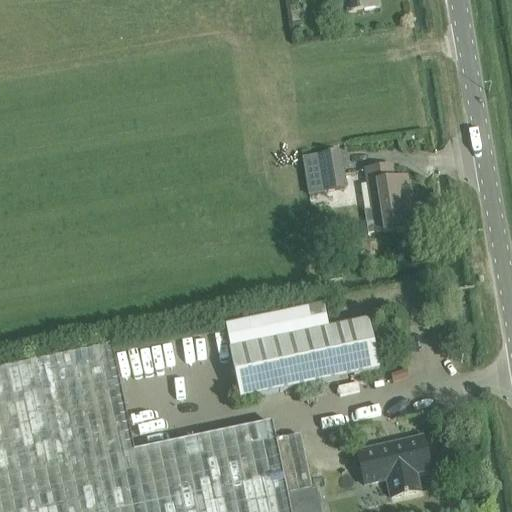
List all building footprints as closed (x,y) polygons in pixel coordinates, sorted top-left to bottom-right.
[(344,0),(347,17),(379,11),(377,0),(344,0)] [(302,161),(307,197),(346,191),(340,155),(318,159),(302,161)] [(365,173),(371,212),(364,213),(368,237),(380,235),(414,230),(406,180),(394,182),(391,168),(365,173)] [(240,403),(378,374),(367,325),(229,354),(240,403)] [(0,373),(0,511),(315,511),(300,439),(275,444),(271,426),(133,455),(111,350),(0,373)] [(430,473),(423,441),(356,456),(364,488),(387,483),(391,502),(419,496),(415,477),(430,473)]
